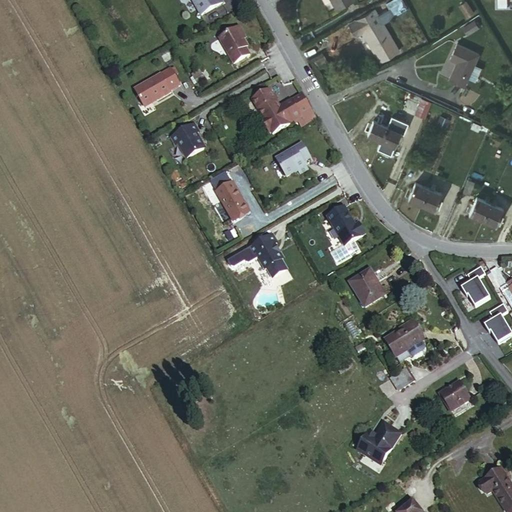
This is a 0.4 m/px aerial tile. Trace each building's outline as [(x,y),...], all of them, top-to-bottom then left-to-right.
[(191,0),(200,15),(221,3),(219,0),(191,0)] [(330,0),(335,9),(352,0),(330,0)] [(400,0),(388,0),(383,3),(391,17),(405,9),(400,0)] [(358,17),(366,32),(379,57),(397,46),(376,7),(358,17)] [(465,9),(459,13),(463,20),(469,16),(465,9)] [(358,17),(351,21),(359,35),(366,32),(358,17)] [(475,20),(463,26),(467,34),(479,28),(475,20)] [(236,29),(218,39),(232,65),(248,55),(245,49),(247,48),(236,29)] [(460,64),(452,81),(466,87),(481,56),(459,46),(452,61),(460,64)] [(168,50),(159,55),(163,61),(171,56),(168,50)] [(169,68),(133,88),(142,104),(154,98),(155,99),(169,92),(168,90),(178,84),(169,68)] [(269,87),(252,97),(262,117),(261,117),(268,130),(269,129),(271,131),(288,122),(288,121),(300,114),(310,109),(301,92),(279,105),(269,87)] [(422,117),(427,106),(418,102),(413,114),(422,117)] [(310,109),(300,114),(304,123),(315,117),(310,109)] [(366,134),(380,141),(386,127),(372,120),(366,134)] [(191,122),(168,135),(173,143),(175,142),(184,156),(200,147),(201,143),(197,136),(195,136),(193,131),(195,130),(191,122)] [(386,127),(380,141),(392,146),(398,132),(386,127)] [(301,141),(275,156),(284,174),(296,167),(299,171),(307,166),(303,159),(309,155),(301,141)] [(468,179),(463,191),(471,194),(475,182),(468,179)] [(230,180),(214,188),(231,218),(247,209),(235,185),(234,186),(230,180)] [(419,205),(427,188),(414,182),(406,199),(419,205)] [(440,194),(427,188),(419,205),(432,211),(440,194)] [(468,215),(482,222),(489,206),(475,200),(468,215)] [(489,206),(482,222),(494,228),(501,212),(489,206)] [(347,211),(330,221),(343,243),(344,244),(353,239),(365,232),(358,220),(354,223),(347,211)] [(271,232),(248,245),(253,253),(255,251),(263,266),(265,265),(270,273),(273,274),(283,268),(284,265),(280,257),(281,254),(278,248),(276,248),(275,245),(276,245),(274,241),(275,240),(271,232)] [(343,243),(329,251),(336,262),(359,249),(353,239),(344,244),(343,243)] [(501,289),(511,283),(511,280),(502,265),(491,271),(501,289)] [(366,269),(348,280),(364,307),(382,294),(366,269)] [(487,278),(482,270),(468,278),(473,286),(463,292),(468,300),(470,299),(476,310),(492,301),(481,281),(487,278)] [(511,309),(511,283),(501,289),(500,290),(511,309)] [(509,316),(505,308),(491,316),(495,323),(486,329),(491,337),(492,336),(499,347),(511,339),(511,333),(503,319),(509,316)] [(415,322),(385,340),(395,357),(425,340),(415,322)] [(405,368),(390,378),(398,391),(413,382),(405,368)] [(398,391),(390,378),(377,385),(385,399),(398,391)] [(460,384),(440,396),(451,413),(470,401),(460,384)] [(366,435),(355,452),(363,457),(366,452),(382,462),(400,435),(383,424),(375,437),(373,440),(366,435)] [(366,452),(363,457),(379,468),(382,462),(366,452)] [(511,490),(500,472),(479,486),(486,498),(491,494),(503,511),(510,511),(511,511),(511,490)] [(419,511),(410,501),(397,511),(419,511)]
